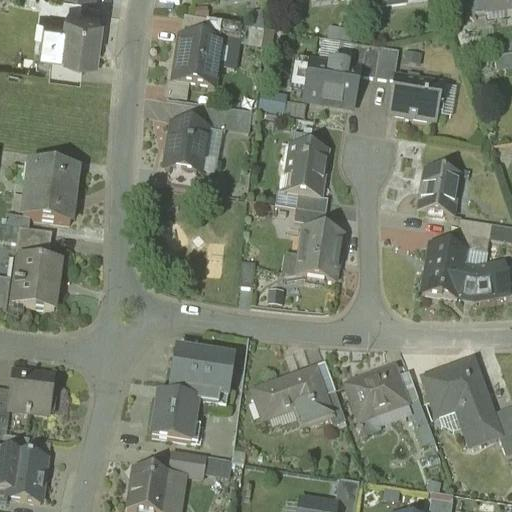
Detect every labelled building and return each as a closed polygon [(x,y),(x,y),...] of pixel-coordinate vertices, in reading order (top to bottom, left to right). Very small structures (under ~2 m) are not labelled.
[(54,0),(40,0),(40,6),(39,11),(52,13),(54,0)] [(80,2),(65,0),(54,0),(52,13),(65,14),(65,13),(79,15),(80,2)] [(379,0),(381,10),(405,7),(404,0),(379,0)] [(511,0),(481,0),(483,11),(509,8),(510,12),(511,11),(511,0)] [(79,15),(65,13),(65,14),(64,24),(49,22),(47,40),(40,39),(38,53),(76,57),(81,58),(94,59),(99,18),(79,15)] [(208,26),(183,21),(180,41),(220,47),(221,42),(206,39),(208,26)] [(240,31),(208,26),(206,39),(221,42),(238,44),(240,31)] [(270,43),(261,43),(262,32),(247,31),(246,49),(269,51),(270,43)] [(180,41),(178,41),(175,63),(177,63),(173,87),(213,93),(220,47),(180,41)] [(321,43),(318,57),(333,60),(336,47),(321,43)] [(379,53),(365,51),(360,81),(374,83),(379,53)] [(392,55),(379,53),(374,83),(387,85),(392,55)] [(404,73),(418,74),(420,56),(406,55),(404,73)] [(75,61),(51,58),(48,78),(78,82),(81,58),(76,57),(75,61)] [(511,57),(493,61),(495,77),(511,73),(511,57)] [(358,74),(309,67),(307,75),(304,96),(303,105),(322,108),(322,107),(352,112),(358,74)] [(307,75),(293,73),(290,93),(304,96),(307,75)] [(441,89),(393,82),(387,119),(434,127),(441,89)] [(226,113),(199,109),(197,123),(225,127),(226,113)] [(225,127),(197,123),(195,132),(206,134),(206,136),(223,138),(225,127)] [(195,132),(172,129),(168,152),(167,152),(164,173),(199,179),(206,136),(206,134),(195,132)] [(326,156),(289,150),(289,152),(294,152),(290,177),(285,177),(282,198),(297,200),(319,203),(326,156)] [(75,174),(28,167),(21,222),(28,223),(68,229),(75,174)] [(457,180),(424,174),(417,217),(451,223),(457,180)] [(319,203),(297,200),(295,213),(324,217),(326,204),(319,203)] [(21,222),(4,220),(3,232),(17,234),(27,235),(28,223),(21,222)] [(482,228),(459,225),(456,239),(480,243),(482,228)] [(3,232),(0,231),(0,246),(15,249),(17,234),(3,232)] [(341,239),(302,233),(294,282),(333,288),(341,239)] [(27,235),(17,234),(15,249),(13,263),(20,264),(21,263),(46,266),(50,238),(27,235)] [(480,243),(456,239),(454,253),(462,255),(462,256),(486,260),(488,244),(480,243)] [(454,253),(444,252),(444,253),(431,251),(431,250),(428,249),(428,252),(429,252),(425,274),(424,274),(420,298),(456,304),(456,301),(461,273),(459,273),(462,256),(462,255),(454,253)] [(46,266),(21,263),(20,264),(13,263),(10,286),(0,284),(0,314),(11,316),(16,312),(52,317),(59,268),(46,266)] [(254,268),(240,267),(238,291),(252,293),(254,268)] [(501,270),(474,275),(461,273),(456,301),(473,304),(505,299),(504,293),(506,290),(504,278),(501,276),(501,270)] [(231,364),(183,356),(181,371),(173,369),(168,402),(157,400),(150,441),(189,447),(196,408),(216,411),(218,401),(225,402),(231,364)] [(471,366),(422,384),(435,421),(454,414),(455,415),(460,413),(465,425),(460,427),(468,451),(497,441),(498,440),(492,423),(471,366)] [(392,373),(344,390),(357,427),(405,410),(406,409),(405,408),(392,373)] [(313,376),(297,381),(298,382),(266,393),(265,392),(252,397),(262,424),(294,413),(301,432),(328,422),(329,421),(322,401),(313,376)] [(52,383),(11,378),(9,395),(7,415),(8,416),(8,414),(25,416),(24,420),(28,420),(29,418),(47,421),(52,383)] [(9,395),(0,394),(0,440),(2,441),(28,444),(28,443),(5,440),(8,416),(7,415),(9,395)] [(333,396),(322,401),(329,421),(328,422),(331,430),(344,426),(333,396)] [(417,404),(405,408),(406,409),(405,410),(414,434),(426,430),(417,404)] [(511,416),(503,419),(511,443),(511,416)] [(511,443),(503,419),(492,423),(498,440),(497,441),(505,462),(511,459),(511,443)] [(28,444),(2,441),(0,454),(26,457),(28,444)] [(204,462),(171,457),(169,471),(201,477),(204,462)] [(30,463),(10,460),(0,458),(0,495),(7,496),(6,502),(7,502),(22,504),(21,505),(39,508),(42,489),(41,489),(44,467),(45,467),(45,465),(43,465),(30,463)] [(182,481),(132,473),(125,511),(161,511),(165,496),(179,498),(182,481)] [(353,511),(358,488),(337,485),(333,510),(334,511),(333,511),(353,511)]
